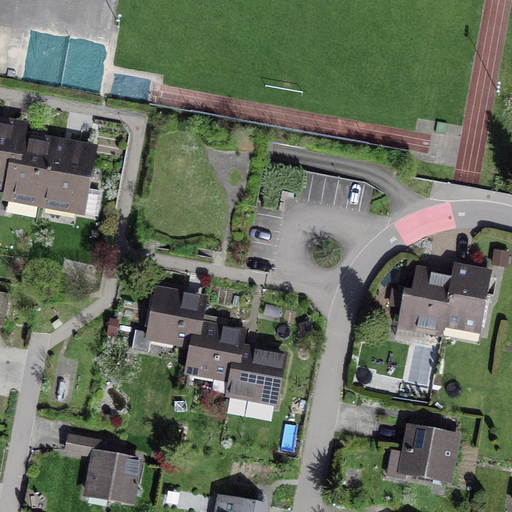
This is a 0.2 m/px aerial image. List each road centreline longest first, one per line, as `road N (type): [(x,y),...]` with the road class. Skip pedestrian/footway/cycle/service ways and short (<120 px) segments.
road 1 (residential): [(511,220),(446,215),(408,230),(361,267),(304,511)]
road 2 (residential): [(7,511),(41,340)]
